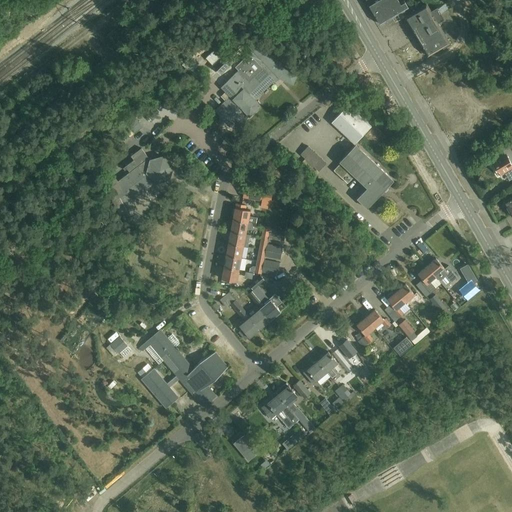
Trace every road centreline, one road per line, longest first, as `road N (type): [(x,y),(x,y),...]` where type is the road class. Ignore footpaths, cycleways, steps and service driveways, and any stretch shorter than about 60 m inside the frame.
road 1 (unclassified): [(258,370),(202,299),(224,185),(377,55)]
road 2 (unclassified): [(258,370),(464,203)]
road 3 (track): [(185,0),(0,144)]
road 4 (unclassified): [(96,511),(258,370)]
road 5 (primary): [(464,203),(377,55)]
road 6 (track): [(126,0),(0,98)]
